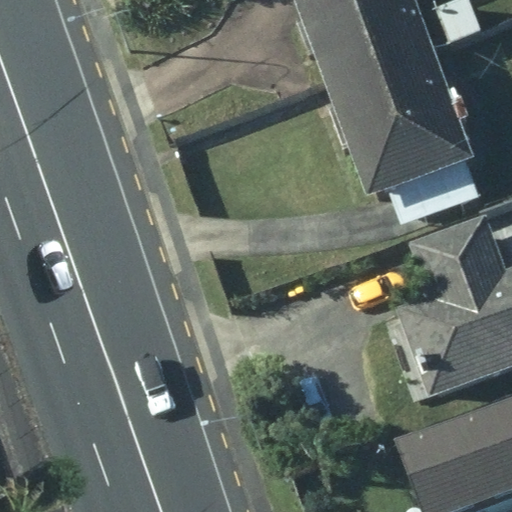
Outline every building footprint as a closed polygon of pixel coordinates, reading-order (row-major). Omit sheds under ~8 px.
[(281,0),(313,91),(418,54),(399,0),(281,0)] [(438,113),(418,54),(313,91),(353,208),(459,172),(445,130),(454,127),(448,109),(438,113)] [(460,175),(390,199),(400,230),(470,206),(460,175)] [(511,204),(470,219),(486,264),(511,254),(511,204)] [(511,271),(387,318),(416,406),(511,369),(511,271)] [(511,401),(380,448),(400,511),(470,511),(511,497),(511,401)]
